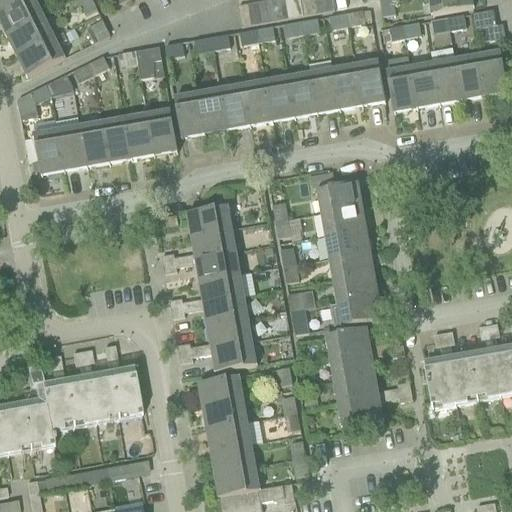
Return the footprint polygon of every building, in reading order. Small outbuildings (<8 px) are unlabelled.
[(5,38),(5,39),(44,20),(34,0),(32,0),(0,16),(0,25),(6,38),(5,38)] [(0,0),(0,16),(32,0),(0,0)] [(90,0),(84,0),(78,3),(85,18),(96,13),(90,0)] [(125,5),(122,0),(105,0),(104,1),(110,12),(125,5)] [(288,0),(278,2),(282,23),(292,21),(288,0)] [(299,0),(288,0),(292,21),(303,19),(299,0)] [(310,0),(299,0),(303,19),(313,17),(310,0)] [(320,0),(310,0),(313,17),(323,15),(320,0)] [(331,0),(320,0),(323,15),(334,14),(331,0)] [(470,0),(428,0),(432,19),(473,11),(470,0)] [(392,1),(379,3),(382,20),(395,18),(392,1)] [(278,2),(268,4),(272,25),(282,23),(278,2)] [(268,4),(258,5),(261,26),(272,25),(268,4)] [(258,5),(247,7),(251,28),(261,26),(258,5)] [(251,28),(247,7),(237,9),(241,30),(251,28)] [(493,14),(485,15),(470,18),(473,33),(496,29),(493,14)] [(362,15),(346,18),(348,30),(365,27),(362,15)] [(348,30),(346,18),(328,21),(331,33),(348,30)] [(464,19),(447,22),(450,35),(466,32),(464,19)] [(43,20),(5,39),(6,40),(7,39),(16,59),(15,59),(53,41),(43,21),(44,21),(44,20),(43,20)] [(450,35),(447,22),(431,25),(433,38),(450,35)] [(317,23),(301,26),(303,38),(320,35),(317,23)] [(90,30),(98,45),(109,40),(101,24),(90,30)] [(303,38),(301,26),(284,29),(286,41),(303,38)] [(419,27),(402,30),(405,43),(421,40),(419,27)] [(405,43),(402,30),(385,33),(388,46),(405,43)] [(272,31),(256,34),(258,46),(274,43),(272,31)] [(258,46),(256,34),(239,37),(241,49),(258,46)] [(53,41),(15,59),(16,60),(17,60),(26,78),(25,78),(25,80),(26,79),(27,80),(64,62),(63,61),(64,61),(64,59),(63,60),(56,47),(67,42),(64,37),(55,41),(54,40),(53,41)] [(227,39),(211,41),(213,54),(229,51),(227,39)] [(213,54),(211,41),(194,44),(196,57),(213,54)] [(181,47),(164,50),(167,62),(184,59),(181,47)] [(135,55),(137,68),(138,68),(141,83),(154,81),(154,77),(163,75),(159,51),(135,55)] [(478,58),(477,58),(485,101),(485,100),(505,96),(505,97),(507,97),(506,96),(508,96),(501,55),(499,55),(499,54),(497,54),(497,56),(478,59),(478,58)] [(121,71),(137,68),(135,55),(118,58),(121,71)] [(455,62),(462,105),(463,105),(463,104),(484,100),(484,101),(485,101),(477,58),(476,58),(477,59),(455,63),(455,62)] [(103,61),(88,69),(93,80),(109,72),(103,61)] [(432,66),(440,109),(441,109),(441,108),(461,104),(462,105),(455,62),(454,62),(454,63),(433,67),(432,66)] [(355,68),(362,111),(363,111),(363,109),(364,109),(383,106),(383,107),(385,107),(384,106),(386,105),(378,65),(377,66),(377,64),(375,64),(375,66),(355,69),(355,68)] [(410,70),(409,70),(417,113),(418,113),(417,112),(439,108),(439,109),(440,109),(432,66),(431,66),(432,67),(410,71),(410,70)] [(333,72),(332,72),(340,115),(340,113),(361,110),(361,111),(362,111),(355,68),(354,68),(354,69),(333,73),(333,72)] [(93,80),(88,69),(73,76),(78,87),(93,80)] [(417,113),(409,70),(409,71),(389,75),(388,74),(387,74),(387,75),(386,75),(393,116),(394,116),(394,117),(395,117),(395,115),(416,112),(416,113),(417,113)] [(311,76),(310,76),(317,119),(318,119),(318,117),(339,114),(339,115),(340,115),(332,72),(331,72),(332,74),(311,77),(311,76)] [(288,80),(287,80),(295,123),(296,123),(295,121),(316,118),(317,119),(310,76),(309,76),(309,77),(288,81),(288,80)] [(60,82),(45,89),(51,101),(73,95),(72,90),(67,79),(60,82)] [(266,84),(265,84),(272,127),(273,127),(273,125),(294,122),(294,123),(295,123),(287,80),(286,80),(287,81),(266,85),(266,84)] [(243,88),(242,88),(250,131),(251,131),(251,130),(272,126),(272,127),(265,84),(264,84),(264,85),(243,89),(243,88)] [(221,92),(220,92),(228,135),(229,135),(228,134),(249,130),(249,131),(250,131),(242,88),(241,88),(242,89),(221,93),(221,92)] [(45,89),(30,97),(35,109),(51,101),(45,89)] [(198,96),(197,96),(197,97),(204,138),(205,139),(206,139),(206,138),(227,134),(227,135),(228,135),(220,92),(219,92),(220,93),(198,97),(198,96)] [(30,97),(17,103),(21,125),(38,121),(35,109),(30,97)] [(204,138),(197,97),(177,101),(177,100),(175,100),(175,101),(174,101),(181,142),(182,142),(182,143),(184,143),(183,142),(204,138)] [(148,117),(146,118),(152,145),(154,160),(155,160),(155,159),(175,155),(175,156),(177,156),(176,155),(178,154),(176,145),(174,135),(170,114),(169,114),(169,113),(167,114),(167,115),(148,118),(148,117)] [(125,121),(124,122),(124,123),(132,164),(132,163),(143,160),(153,159),(153,160),(154,160),(152,145),(146,118),(146,119),(143,119),(125,123),(125,121)] [(102,125),(101,126),(109,168),(110,168),(110,167),(130,163),(131,164),(132,164),(124,123),(124,122),(123,122),(123,123),(102,126),(102,125)] [(80,130),(79,130),(86,171),(86,172),(88,172),(88,171),(108,167),(109,169),(109,168),(101,126),(101,127),(80,131),(80,130)] [(57,134),(56,134),(56,135),(58,145),(64,176),(65,176),(65,175),(86,171),(79,130),(79,131),(57,135),(57,134)] [(34,139),(33,139),(34,145),(40,179),(41,179),(41,180),(43,180),(43,179),(63,175),(63,176),(64,176),(58,145),(56,135),(56,134),(55,134),(56,135),(55,135),(35,139),(35,138),(34,138),(34,139)] [(318,195),(317,195),(317,197),(318,196),(322,217),(321,217),(321,218),(363,210),(362,210),(358,189),(360,189),(359,187),(358,188),(358,187),(318,194),(318,195)] [(272,209),(275,226),(287,224),(284,207),(272,209)] [(190,241),(233,233),(232,233),(228,212),(229,212),(229,211),(228,211),(228,210),(187,217),(188,218),(186,219),(186,220),(188,220),(191,240),(190,240),(190,241)] [(324,240),(367,232),(366,232),(362,211),(364,211),(363,210),(321,218),(321,219),(322,219),(326,239),(324,240)] [(154,223),(156,233),(178,229),(176,219),(154,223)] [(287,224),(275,226),(278,243),(290,240),(287,224)] [(367,232),(324,240),(325,241),(326,241),(330,261),(328,262),(371,255),(371,254),(370,254),(366,233),(367,233),(367,232)] [(197,263),(237,255),(236,255),(232,234),(233,234),(233,233),(190,241),(192,241),(195,258),(196,258),(197,263)] [(279,254),(282,270),(295,268),(292,251),(279,254)] [(198,286),(241,278),(241,277),(240,277),(236,256),(237,256),(237,255),(197,263),(196,258),(195,258),(174,262),(176,272),(196,268),(200,285),(198,285),(198,286)] [(371,255),(328,262),(329,263),(330,263),(334,284),(332,284),(375,277),(375,276),(373,277),(370,256),(371,255)] [(176,276),(176,272),(174,262),(173,257),(161,260),(165,278),(176,276)] [(295,268),(282,270),(285,287),(298,285),(295,268)] [(241,278),(198,286),(198,287),(200,286),(203,303),(204,303),(205,308),(245,300),(255,298),(251,276),(241,278)] [(375,277),(332,284),(332,286),(334,285),(337,306),(336,307),(379,300),(378,300),(374,278),(375,278),(375,277)] [(300,297),(288,299),(291,315),(303,313),(300,297)] [(206,330),(206,331),(249,323),(247,323),(244,301),(245,301),(245,300),(205,308),(204,303),(203,303),(182,307),(184,317),(204,313),(207,330),(206,330)] [(336,307),(330,309),(334,332),(342,331),(345,330),(362,327),(382,324),(382,323),(383,323),(383,321),(381,321),(377,301),(379,301),(379,300),(336,307)] [(185,321),(184,317),(182,307),(181,302),(169,305),(173,323),(185,321)] [(303,313),(291,315),(295,338),(307,336),(306,330),(303,313)] [(207,331),(210,348),(211,348),(212,353),(251,345),(247,324),(249,324),(249,323),(206,331),(206,332),(207,331)] [(511,334),(511,335),(511,337),(511,359),(498,362),(494,342),(498,341),(496,328),(478,332),(480,344),(484,344),(488,363),(472,366),(472,365),(470,365),(470,366),(453,370),(449,349),(453,349),(451,336),(433,339),(436,352),(440,351),(443,371),(427,374),(427,372),(425,373),(433,417),(435,417),(435,414),(455,411),(455,412),(456,412),(456,411),(478,407),(478,408),(479,408),(479,407),(500,403),(500,404),(502,404),(502,403),(511,401),(511,334)] [(329,363),(330,363),(369,356),(370,361),(371,361),(391,357),(390,347),(369,351),(367,336),(368,336),(368,334),(366,334),(366,333),(326,340),(326,341),(325,341),(325,343),(327,342),(330,362),(329,362),(329,363)] [(389,344),(390,347),(391,357),(392,362),(404,359),(401,341),(389,344)] [(190,352),(192,362),(212,358),(215,374),(213,374),(214,375),(215,375),(215,376),(255,369),(255,368),(257,367),(256,366),(255,366),(251,347),(253,346),(253,345),(251,345),(212,353),(211,348),(210,348),(190,352)] [(192,365),(192,362),(190,352),(189,347),(177,350),(181,368),(192,365)] [(104,353),(104,355),(108,374),(116,372),(112,351),(104,353)] [(0,461),(6,460),(6,461),(7,461),(7,460),(18,458),(29,456),(29,457),(31,457),(31,456),(50,452),(50,454),(52,454),(51,446),(53,445),(52,440),(50,440),(49,437),(71,433),(71,435),(73,434),(72,433),(93,429),(94,431),(95,430),(95,429),(116,425),(116,426),(117,426),(117,425),(138,421),(138,423),(140,423),(132,379),(131,379),(131,381),(110,384),(108,384),(109,385),(92,388),(88,368),(92,367),(90,357),(90,355),(73,358),(73,361),(75,371),(78,370),(82,390),(66,393),(66,391),(64,392),(64,393),(42,397),(38,374),(26,376),(27,383),(29,395),(24,403),(25,409),(19,410),(0,413),(0,461)] [(334,386),(374,379),(375,378),(375,377),(374,377),(371,361),(370,361),(369,356),(330,363),(334,384),(333,384),(333,386),(334,386)] [(49,363),(49,365),(53,384),(63,382),(59,361),(49,363)] [(275,373),(278,391),(291,389),(288,371),(275,373)] [(338,408),(338,409),(377,401),(377,406),(379,405),(399,402),(397,391),(377,395),(374,379),(334,386),(338,407),(337,407),(337,409),(338,408)] [(201,411),(244,403),(243,403),(239,382),(240,382),(240,381),(239,381),(238,380),(198,387),(199,388),(197,388),(197,390),(199,390),(203,410),(201,411)] [(397,391),(399,402),(400,406),(412,404),(409,386),(397,389),(397,391)] [(281,403),(284,419),(297,417),(294,400),(281,403)] [(316,400),(304,402),(306,412),(318,410),(316,400)] [(377,401),(338,409),(342,428),(340,428),(341,430),(342,430),(342,431),(382,424),(382,423),(383,423),(383,421),(382,421),(379,405),(377,406),(377,401)] [(205,433),(205,434),(248,426),(248,425),(247,425),(243,404),(244,404),(244,403),(201,411),(202,412),(203,412),(207,433),(205,433)] [(297,417),(284,419),(287,436),(300,433),(297,417)] [(209,456),(210,456),(252,448),(251,448),(247,427),(248,427),(248,426),(205,434),(206,434),(207,434),(211,455),(209,456)] [(289,448),(292,464),(305,462),(302,445),(289,448)] [(213,478),(214,479),(256,471),(256,470),(255,470),(251,449),(252,449),(252,448),(210,456),(210,457),(211,457),(215,478),(213,478)] [(305,462),(292,464),(295,481),(308,478),(305,462)] [(122,470),(105,473),(108,485),(124,483),(122,470)] [(218,501),(218,502),(260,494),(260,493),(259,493),(255,471),(257,471),(256,471),(214,479),(215,479),(219,501),(218,501)] [(105,473),(83,477),(85,489),(108,485),(105,473)] [(83,477),(61,481),(61,482),(63,494),(85,489),(83,477)] [(63,494),(61,482),(43,485),(46,497),(63,494)] [(39,511),(35,486),(26,488),(30,511),(39,511)] [(260,494),(218,502),(219,502),(221,511),(261,511),(261,507),(284,503),(285,507),(294,505),(293,500),(291,488),(271,491),(260,493),(260,494)]
